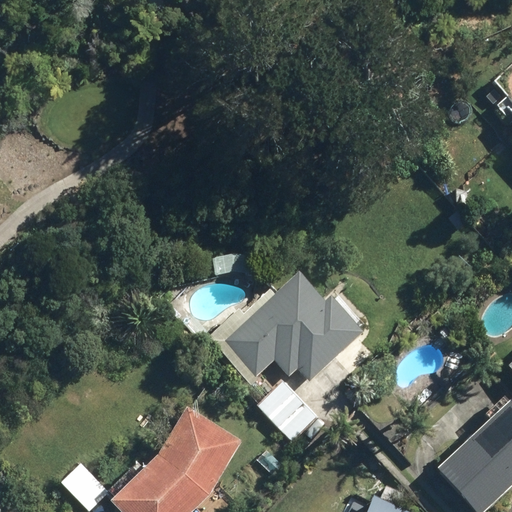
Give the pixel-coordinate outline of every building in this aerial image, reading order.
[(327,304),(300,274),(224,344),(258,380),(273,366),(286,380),(297,370),(311,385),(363,336),(331,301),(327,304)] [(284,383),(258,407),(296,448),(322,424),(284,383)] [(511,405),(509,403),(435,471),(473,511),(488,511),(511,490),(511,405)] [(356,407),(340,422),(396,480),(411,465),(356,407)] [(115,511),(193,511),(196,509),(199,511),(228,511),(236,504),(216,484),(242,442),(187,411),(158,458),(108,505),(115,511)] [(83,464),(60,484),(84,511),(90,511),(110,495),(83,464)] [(406,511),(376,497),(367,511),(406,511)]
